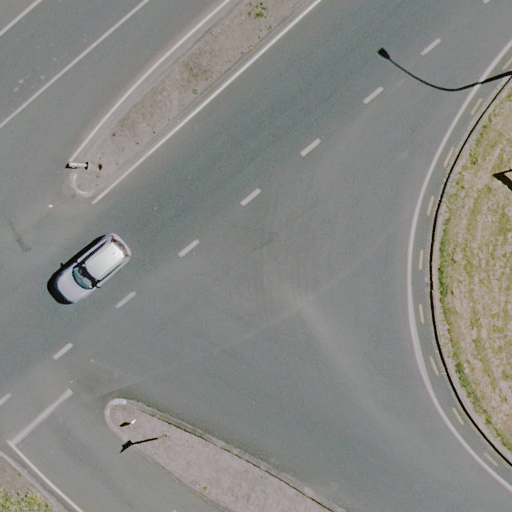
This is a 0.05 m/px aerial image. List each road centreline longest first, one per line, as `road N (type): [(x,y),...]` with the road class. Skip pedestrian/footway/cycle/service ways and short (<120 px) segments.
road 1 (secondary): [(409,0),(3,343)]
road 2 (tertiary): [(3,343),(257,418),(429,511)]
road 3 (tertiary): [(162,511),(94,468),(42,420),(3,343)]
road 4 (secondary): [(0,82),(93,0)]
